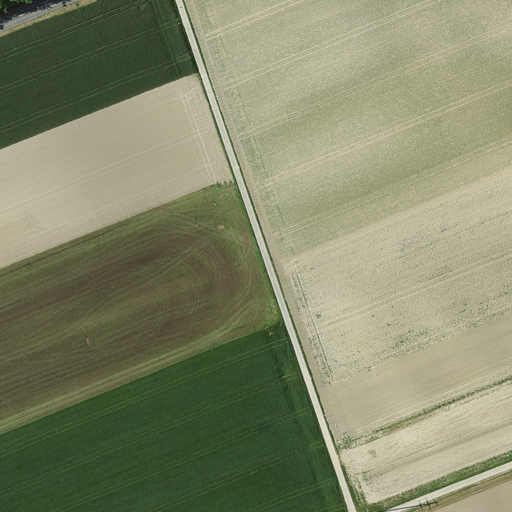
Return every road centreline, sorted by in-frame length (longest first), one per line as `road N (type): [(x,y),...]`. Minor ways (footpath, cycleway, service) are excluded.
road 1 (track): [(185,0),(352,511)]
road 2 (track): [(389,511),(511,464)]
